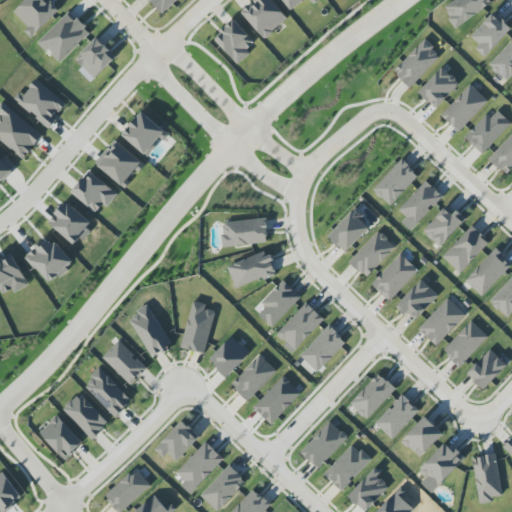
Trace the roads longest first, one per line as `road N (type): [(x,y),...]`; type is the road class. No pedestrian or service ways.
road 1 (residential): [(64,504),(186,395),(204,397),(325,511),(64,504)]
road 2 (residential): [(383,114),(306,172),(295,205),(298,237),(318,277),(478,428)]
road 3 (tertiary): [(210,171),(0,409)]
road 4 (residential): [(0,226),(212,0)]
road 5 (tertiary): [(404,0),(289,92),(210,171)]
road 6 (residential): [(157,54),(171,91),(251,169),(297,195)]
road 7 (residential): [(306,172),(270,149),(190,69),(157,54)]
road 8 (residential): [(511,226),(406,125),(383,114)]
